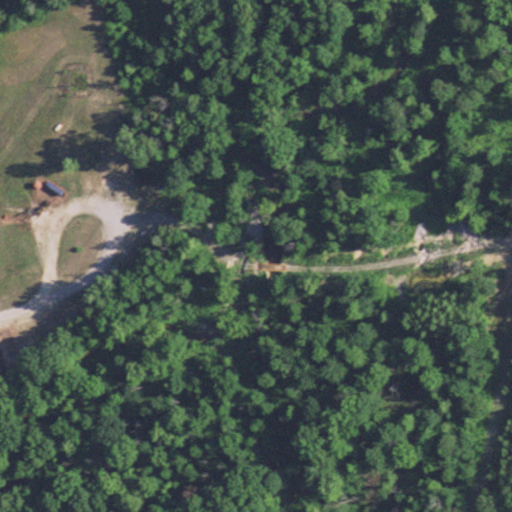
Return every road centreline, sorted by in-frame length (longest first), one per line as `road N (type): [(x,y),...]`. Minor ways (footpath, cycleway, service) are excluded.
road 1 (track): [(511,241),(250,263),(126,211),(63,212),(49,307),(0,313)]
road 2 (track): [(511,292),(506,379),(472,511)]
